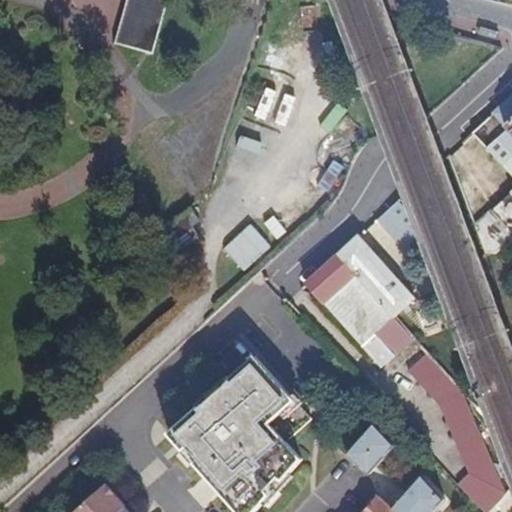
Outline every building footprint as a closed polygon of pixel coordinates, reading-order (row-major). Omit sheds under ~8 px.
[(151,55),(166,0),(127,0),(114,44),(151,55)] [(511,197),(477,231),(487,259),(511,235),(511,102),(475,136),(511,175),(511,197)] [(250,186),(267,150),(239,136),(222,172),(250,186)] [(313,189),(296,209),(308,220),(325,200),(313,189)] [(419,226),(401,205),(384,220),(402,241),(419,226)] [(279,242),(301,223),(292,213),(270,232),(279,242)] [(245,275),(276,247),(253,223),(222,252),(245,275)] [(361,241),(343,257),(398,322),(418,304),(361,241)] [(343,257),(309,289),(385,371),(417,343),(398,322),(343,257)] [(172,438),(239,511),(261,511),(305,463),(289,445),(315,422),(258,360),(232,383),(234,385),(204,412),(202,410),(172,438)] [(457,368),(448,377),(456,386),(465,378),(457,368)] [(379,426),(351,456),(373,476),(399,448),(379,426)] [(431,511),(445,498),(426,477),(396,511),(385,500),(373,511),(431,511)] [(110,487),(107,490),(121,505),(124,503),(110,487)] [(121,505),(107,490),(82,511),(125,511),(128,510),(129,509),(124,503),(121,505)] [(373,511),(385,500),(382,498),(369,511),(373,511)] [(431,511),(438,511),(448,502),(445,498),(431,511)]
